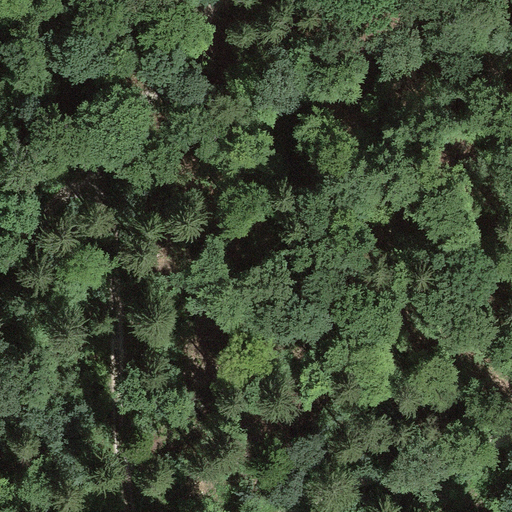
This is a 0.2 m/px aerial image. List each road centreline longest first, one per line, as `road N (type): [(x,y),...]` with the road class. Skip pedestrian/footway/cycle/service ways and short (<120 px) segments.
road 1 (track): [(97,159),(130,511)]
road 2 (track): [(220,0),(97,159),(0,264)]
road 3 (track): [(296,511),(329,494),(488,450),(511,436)]
